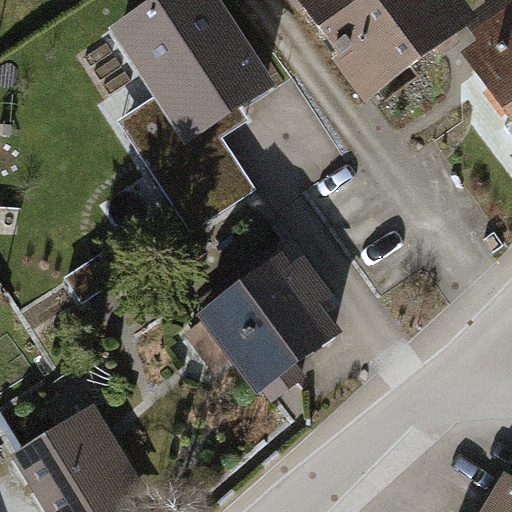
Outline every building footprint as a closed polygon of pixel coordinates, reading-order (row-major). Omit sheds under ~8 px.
[(155,101),(120,124),(191,233),(256,191),(222,138),(248,121),(240,109),(273,88),(216,0),(154,0),(109,29),(155,101)] [(461,0),(287,0),(364,102),(475,18),(461,0)] [(511,11),(504,1),(468,30),(477,42),(461,55),(511,119),(511,11)] [(115,245),(65,278),(82,305),(133,272),(115,245)] [(283,252),(194,317),(253,397),(260,392),(269,405),(307,377),(297,364),(341,331),(321,303),(333,294),(304,255),(291,264),(283,252)] [(94,406),(10,455),(46,511),(138,511),(130,500),(148,487),(94,406)] [(511,511),(511,485),(506,482),(488,511),(511,511)]
